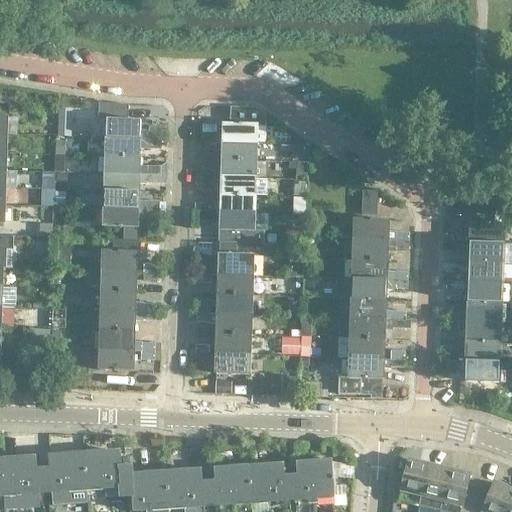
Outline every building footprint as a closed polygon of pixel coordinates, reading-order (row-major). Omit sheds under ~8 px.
[(141,132),(141,122),(129,122),(129,106),(100,104),(99,122),(108,122),(107,139),(162,141),(162,133),(141,132)] [(71,134),(73,108),(62,107),(60,133),(71,134)] [(265,126),(265,115),(255,108),(230,108),(230,125),(224,125),(224,134),(203,134),(202,142),(203,142),(257,144),(257,126),(265,126)] [(161,149),(162,141),(107,139),(107,157),(140,158),(140,150),(148,148),(161,149)] [(256,162),(257,144),(203,142),(203,150),(215,151),(223,151),(223,161),(256,162)] [(140,167),(140,158),(107,157),(106,175),(161,176),(161,168),(140,167)] [(256,179),(256,162),(223,161),(223,169),(215,169),(215,170),(202,169),(201,178),(256,179)] [(10,170),(9,204),(17,205),(19,170),(10,170)] [(147,185),(147,184),(160,184),(161,176),(106,175),(106,192),(139,193),(139,185),(147,185)] [(54,190),(54,178),(45,178),(45,190),(54,190)] [(255,197),(256,179),(201,178),(201,186),(214,186),(214,187),(222,187),(222,196),(255,197)] [(138,203),(139,193),(106,192),(105,210),(159,212),(160,204),(138,203)] [(377,217),(378,192),(363,192),(363,216),(377,217)] [(255,215),(255,197),(222,196),(222,205),(195,204),(195,212),(197,212),(197,213),(200,213),(222,214),(255,215)] [(71,208),(72,199),(60,199),(59,207),(71,208)] [(147,221),(147,219),(159,220),(159,212),(105,210),(104,228),(120,228),(138,229),(138,220),(147,221)] [(254,233),(255,215),(222,214),(200,213),(200,221),(221,222),(221,232),(244,232),(254,233)] [(494,225),(494,213),(472,213),(472,224),(494,225)] [(388,233),(389,222),(355,221),(355,240),(388,242),(396,242),(409,242),(409,234),(396,234),(396,233),(388,233)] [(505,225),(494,225),(472,224),(471,235),(463,235),(463,236),(450,235),(450,243),(504,245),(505,225)] [(141,241),(142,229),(138,229),(120,228),(120,241),(137,241),(141,241)] [(244,245),(244,232),(221,232),(221,244),(244,245)] [(387,261),(388,242),(355,240),(354,260),(387,261)] [(408,251),(409,242),(396,242),(395,250),(408,251)] [(503,265),(504,245),(450,243),(450,252),(462,252),(462,254),(470,254),(470,264),(503,265)] [(244,257),(245,245),(244,245),(221,244),(220,256),(244,257)] [(136,273),(137,253),(104,252),(103,272),(136,273)] [(253,257),(244,257),(220,256),(220,276),(253,277),(253,257)] [(387,272),(387,261),(354,260),(353,280),(407,282),(408,274),(395,273),(387,272)] [(503,285),(503,265),(470,264),(470,274),(462,274),(462,275),(449,275),(448,283),(462,283),(469,284),(503,285)] [(157,274),(157,266),(144,266),(144,274),(157,274)] [(212,276),(212,268),(199,267),(199,275),(212,276)] [(136,293),(136,273),(103,272),(102,292),(136,293)] [(157,282),(157,274),(144,274),(144,282),(157,282)] [(211,284),(212,276),(199,275),(198,283),(211,284)] [(252,297),(253,277),(220,276),(219,296),(252,297)] [(395,291),(395,289),(407,290),(407,282),(353,280),(353,299),(386,301),(386,291),(395,291)] [(461,291),(462,283),(448,283),(448,291),(461,291)] [(502,305),(503,285),(469,284),(469,303),(502,305)] [(135,313),(136,293),(102,292),(102,312),(135,313)] [(251,317),(252,297),(219,296),(218,316),(251,317)] [(385,311),(386,301),(353,299),(352,319),(406,321),(406,313),(393,313),(385,311)] [(62,311),(63,303),(55,303),(54,311),(62,311)] [(501,324),(502,305),(469,303),(468,313),(460,313),(460,315),(447,314),(447,322),(501,324)] [(156,314),(156,305),(143,305),(143,313),(156,314)] [(210,315),(211,307),(198,307),(197,315),(210,315)] [(62,319),(62,311),(54,311),(54,318),(62,319)] [(134,333),(135,322),(143,322),(143,321),(156,322),(156,314),(143,313),(135,313),(102,312),(101,332),(134,333)] [(251,336),(251,317),(218,316),(210,315),(197,315),(197,323),(210,323),(210,325),(218,325),(218,335),(251,336)] [(393,330),(393,329),(406,329),(406,321),(352,319),(351,339),(384,340),(385,330),(393,330)] [(500,344),(501,324),(447,322),(447,331),(459,331),(459,332),(467,332),(467,343),(500,344)] [(51,340),(52,332),(44,332),(43,340),(51,340)] [(59,340),(59,332),(52,332),(51,340),(59,340)] [(134,343),(134,333),(101,332),(101,351),(155,353),(155,345),(142,344),(142,343),(134,343)] [(250,356),(251,336),(218,335),(217,355),(250,356)] [(282,353),(312,355),(313,337),(283,335),(282,353)] [(383,360),(384,340),(351,339),(350,359),(383,360)] [(499,364),(500,344),(467,343),(467,353),(459,353),(459,354),(446,354),(445,362),(499,364)] [(209,354),(209,346),(196,346),(196,354),(209,354)] [(143,363),(143,361),(155,361),(155,353),(101,351),(100,371),(133,373),(134,363),(143,363)] [(404,361),(405,353),(391,352),(391,360),(404,361)] [(209,363),(209,354),(196,354),(196,362),(209,363)] [(249,376),(250,356),(217,355),(216,375),(249,376)] [(383,380),(383,370),(391,370),(391,369),(404,369),(404,361),(391,360),(383,360),(350,359),(350,378),(339,378),(339,395),(361,396),(362,380),(383,380)] [(499,384),(499,364),(445,362),(445,370),(457,371),(457,372),(466,372),(465,383),(499,384)] [(113,449),(113,438),(88,438),(87,449),(113,449)] [(128,497),(126,467),(120,467),(119,453),(85,455),(87,487),(103,486),(103,490),(121,489),(121,497),(127,497),(128,497)] [(87,487),(85,455),(50,458),(50,470),(44,470),(46,493),(49,493),(52,493),(53,505),(88,503),(87,487)] [(46,493),(44,470),(37,471),(37,459),(2,461),(4,493),(20,492),(21,496),(40,495),(39,494),(43,493),(46,493)] [(419,506),(431,466),(409,461),(408,464),(404,463),(401,474),(396,473),(394,500),(419,506)] [(332,463),(332,462),(297,465),(298,477),(292,477),(293,500),(296,500),(300,500),(300,501),(319,499),(318,496),(335,494),(333,476),(332,463)] [(333,476),(355,479),(356,473),(357,466),(332,463),(333,476)] [(293,500),(292,477),(285,478),(284,466),(250,468),(252,500),(268,499),(268,503),(287,502),(287,501),(291,500),(293,500)] [(440,511),(452,471),(431,466),(419,506),(440,511)] [(169,511),(169,506),(167,474),(133,476),(133,467),(126,467),(128,497),(134,497),(134,511),(138,511),(147,511),(169,511)] [(252,500),(250,468),(215,471),(216,483),(209,483),(211,506),(213,506),(217,506),(217,511),(238,511),(241,511),(240,501),(252,500)] [(211,506),(209,483),(203,484),(202,471),(167,474),(169,506),(185,505),(185,511),(204,511),(204,506),(208,506),(211,506)] [(441,511),(472,511),(482,483),(470,480),(471,477),(471,476),(463,474),(452,471),(440,511),(441,511)] [(505,511),(511,496),(511,490),(494,484),(493,487),(482,483),(472,511),(505,511)] [(121,511),(122,511),(121,497),(111,498),(112,511),(121,511)] [(43,511),(43,503),(28,504),(29,511),(43,511)]
